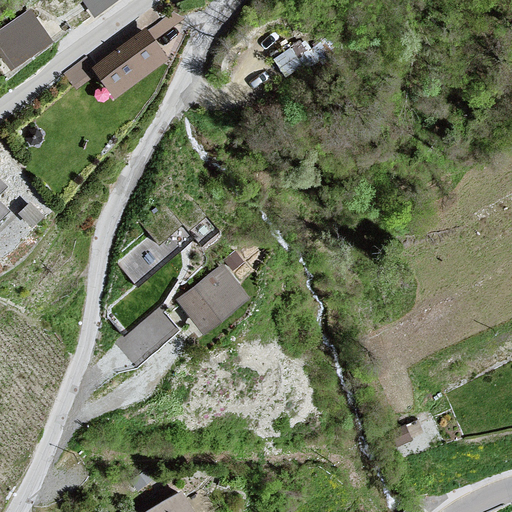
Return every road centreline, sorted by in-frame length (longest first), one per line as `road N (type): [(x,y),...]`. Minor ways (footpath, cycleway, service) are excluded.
road 1 (residential): [(16,511),(51,448),(100,301),(124,193),(232,0)]
road 2 (residential): [(148,0),(97,32),(0,115)]
